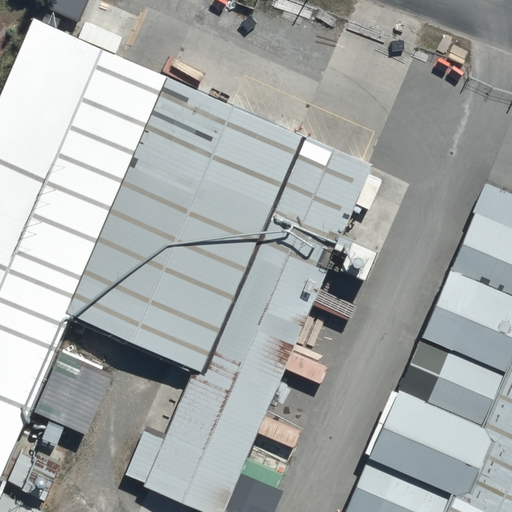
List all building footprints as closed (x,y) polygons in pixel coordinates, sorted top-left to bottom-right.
[(169,47),(55,0),(19,0),(0,45),(0,449),(63,300),(169,47)] [(299,102),(169,47),(63,300),(192,354),(299,102)] [(371,132),(299,102),(192,354),(144,470),(216,500),(371,132)] [(491,343),(511,292),(511,173),(473,157),(409,309),(491,343)] [(511,511),(511,292),(491,343),(469,395),(419,511),(511,511)] [(65,386),(51,414),(75,424),(101,368),(77,357),(71,371),(56,364),(49,379),(65,386)] [(419,511),(469,395),(387,361),(323,511),(419,511)] [(11,476),(51,495),(68,456),(56,451),(67,426),(40,415),(25,450),(21,449),(11,476)] [(0,511),(46,511),(50,503),(20,490),(23,483),(12,478),(11,480),(5,477),(0,488),(0,511)]
